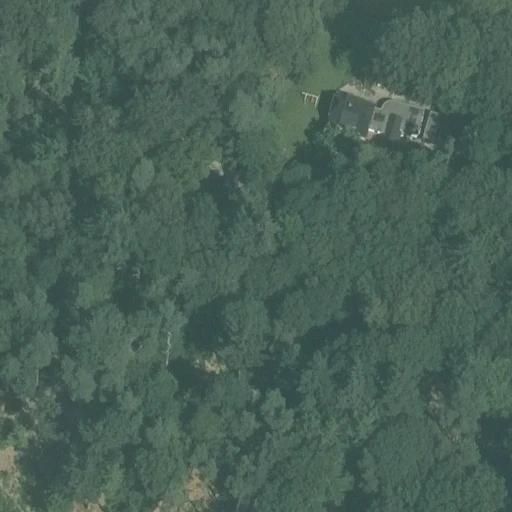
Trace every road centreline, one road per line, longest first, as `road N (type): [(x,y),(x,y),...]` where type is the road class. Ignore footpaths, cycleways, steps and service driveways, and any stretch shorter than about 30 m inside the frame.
road 1 (track): [(280,217),(235,189),(112,77),(52,0)]
road 2 (track): [(0,238),(269,226),(280,217)]
road 3 (track): [(511,358),(280,217)]
road 4 (track): [(511,191),(280,217)]
